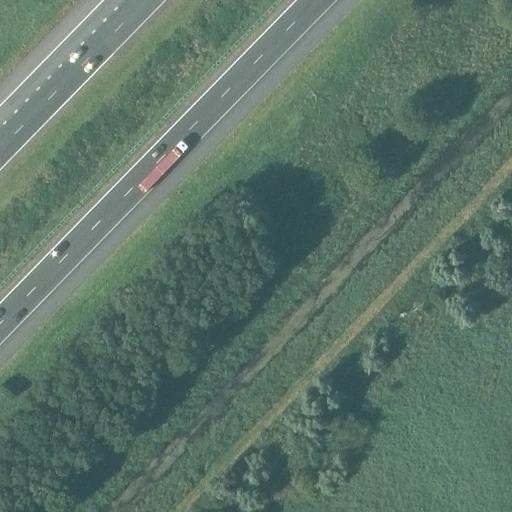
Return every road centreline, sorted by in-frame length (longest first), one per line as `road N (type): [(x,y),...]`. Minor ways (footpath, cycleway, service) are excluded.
road 1 (track): [(189,511),(511,172)]
road 2 (motorway): [(0,328),(321,0)]
road 3 (motorway): [(147,0),(0,150)]
